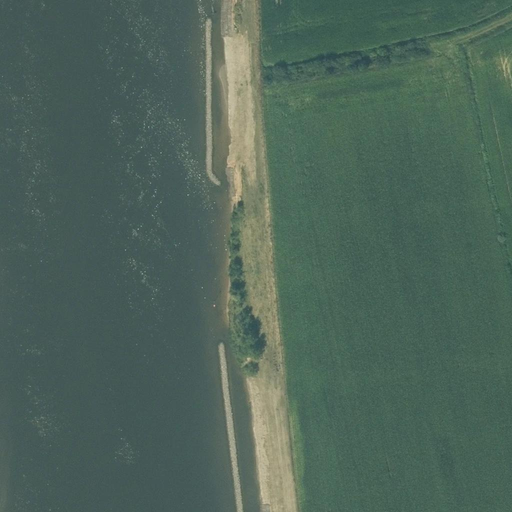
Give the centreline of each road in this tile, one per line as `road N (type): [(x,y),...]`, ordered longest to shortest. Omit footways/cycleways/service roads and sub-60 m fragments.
road 1 (track): [(243,0),(246,122),(281,511)]
road 2 (track): [(277,71),(455,38),(511,11)]
